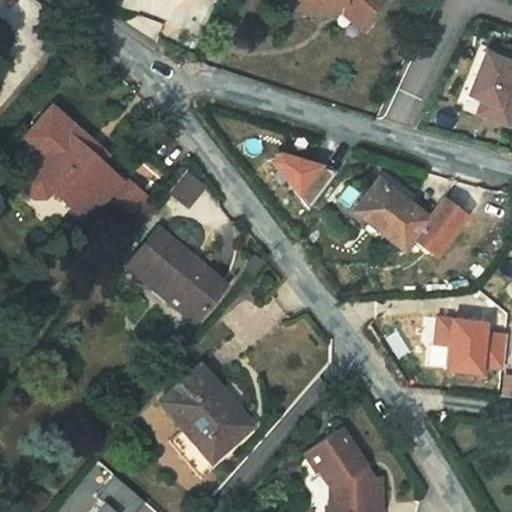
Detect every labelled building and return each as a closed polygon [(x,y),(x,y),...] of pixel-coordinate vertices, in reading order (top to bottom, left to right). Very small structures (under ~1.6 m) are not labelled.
[(113,0),(123,16),(151,1),(158,14),(184,0),(113,0)] [(284,0),(283,29),(304,31),(305,20),(345,22),(365,38),(386,9),(373,0),(284,0)] [(482,51),(466,93),(481,99),(495,105),(496,105),(511,64),(511,63),(496,57),(482,51)] [(511,61),(511,56),(499,51),(496,57),(511,63),(511,61)] [(490,117),(506,124),(511,108),(511,61),(511,63),(511,64),(496,105),(495,105),(490,117)] [(481,99),(475,112),(490,117),(495,105),(481,99)] [(57,137),(45,151),(59,163),(64,157),(105,194),(113,185),(57,137)] [(77,236),(93,249),(106,233),(135,258),(155,231),(127,207),(124,210),(105,194),(64,157),(59,163),(45,151),(29,170),(15,186),(32,201),(33,202),(30,205),(29,210),(29,213),(30,218),(34,223),(39,228),(45,229),(49,228),(54,226),(59,224),(62,220),(78,233),(77,236)] [(283,156),(275,164),(309,208),(335,173),(283,156)] [(382,229),(407,249),(417,237),(438,255),(470,215),(449,198),(434,217),(382,177),(363,202),(386,221),(382,229)] [(216,206),(197,191),(182,210),(201,225),(216,206)] [(386,221),(363,202),(358,209),(382,229),(386,221)] [(168,247),(142,278),(198,323),(196,326),(208,336),(234,301),(168,247)] [(272,279),(264,273),(254,286),(262,292),(272,279)] [(135,287),(204,341),(208,336),(196,326),(198,323),(142,278),(135,287)] [(487,333),(488,323),(437,318),(435,344),(450,345),(448,372),(484,376),(485,367),(503,368),(506,334),(487,333)] [(205,387),(166,424),(192,451),(215,476),(201,489),(210,499),(224,485),(219,480),(258,443),(205,387)] [(366,467),(342,433),(304,459),(316,476),(320,474),(334,492),(335,511),(332,511),(386,511),(384,481),(377,481),(366,482),(358,473),(366,467)] [(201,489),(215,476),(192,451),(178,465),(201,489)] [(129,511),(144,493),(113,468),(95,490),(102,496),(89,511),(112,511),(117,506),(124,511),(129,511)]
